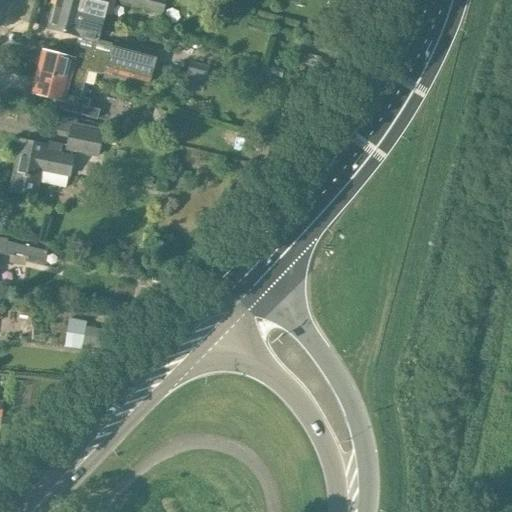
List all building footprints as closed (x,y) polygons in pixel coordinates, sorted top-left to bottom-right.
[(106,0),(55,0),(54,6),(102,19),(106,0)] [(161,12),(164,0),(119,0),(161,12)] [(96,41),(102,19),(54,6),(49,29),(96,41)] [(156,54),(113,43),(112,45),(110,56),(152,68),(156,54)] [(43,51),(37,72),(83,84),(86,71),(97,74),(98,70),(106,72),(110,56),(88,51),(86,50),(83,61),(72,58),(43,51)] [(148,83),(152,68),(110,56),(106,72),(148,83)] [(37,72),(32,93),(61,101),(59,110),(97,120),(99,111),(88,108),(90,100),(80,97),(83,84),(37,72)] [(102,134),(70,128),(66,149),(98,155),(102,134)] [(46,145),(20,139),(9,191),(36,197),(39,184),(65,189),(67,178),(68,178),(73,157),(61,155),(63,144),(47,141),(46,145)] [(0,254),(5,255),(12,256),(13,253),(43,262),(46,253),(6,241),(7,239),(0,237),(0,254)] [(104,330),(85,326),(81,345),(100,349),(104,330)]
